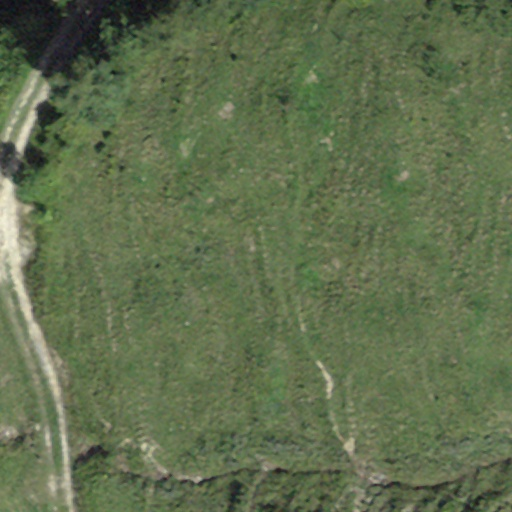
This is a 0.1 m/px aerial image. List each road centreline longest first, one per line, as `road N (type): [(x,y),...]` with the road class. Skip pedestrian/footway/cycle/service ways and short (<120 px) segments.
road 1 (track): [(0,253),(53,405),(66,511)]
road 2 (track): [(98,0),(15,138),(0,211)]
